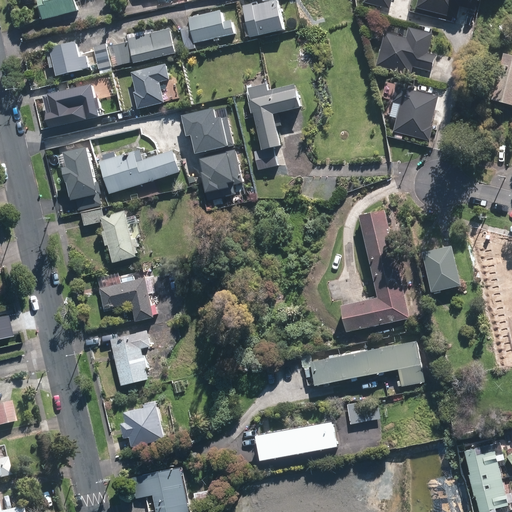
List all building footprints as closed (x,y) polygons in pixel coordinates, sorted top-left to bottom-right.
[(38,0),(43,21),(78,13),(75,0),(38,0)] [(364,0),(364,5),(390,12),(392,0),(364,0)] [(456,20),(459,8),(475,12),(478,0),(418,0),(416,9),(456,20)] [(251,39),(284,32),(278,3),(254,8),(253,5),(244,7),(251,39)] [(198,44),(236,36),(233,22),(225,24),(223,11),(191,19),(193,29),(183,31),(188,51),(199,49),(198,44)] [(411,77),(413,68),(431,73),(435,56),(428,54),(433,35),(409,29),(406,39),(385,34),(376,68),(411,77)] [(176,55),(171,30),(130,40),(130,43),(115,46),(120,66),(134,63),(135,64),(176,55)] [(78,59),(75,42),(49,48),(50,50),(46,51),(50,68),(53,67),(56,77),(81,71),(81,69),(89,68),(86,57),(78,59)] [(113,68),(108,45),(94,48),(100,71),(113,68)] [(511,58),(503,56),(492,102),(511,106),(511,58)] [(168,80),(165,64),(132,71),(136,91),(134,92),(137,109),(163,103),(158,82),(168,80)] [(248,87),(262,150),(281,145),(273,113),(300,107),(295,85),(268,90),(267,83),(248,87)] [(431,127),(438,98),(415,92),(416,89),(396,84),(392,103),(400,105),(397,119),(396,119),(393,133),(430,142),(433,128),(431,127)] [(45,113),(48,128),(98,117),(91,85),(43,96),(47,113),(45,113)] [(228,149),(228,148),(234,147),(227,119),(219,120),(219,121),(215,122),(213,111),(182,119),(186,139),(191,138),(195,156),(228,149)] [(65,185),(68,185),(72,203),(97,197),(86,150),(64,155),(67,170),(62,171),(65,185)] [(144,162),(140,151),(117,158),(115,153),(103,157),(105,162),(101,164),(111,195),(181,173),(174,153),(144,162)] [(243,184),(235,151),(200,159),(203,173),(201,174),(205,194),(229,189),(228,187),(243,184)] [(105,215),(103,208),(103,207),(82,212),(83,212),(86,225),(103,221),(105,231),(103,231),(106,246),(109,245),(113,263),(137,257),(135,248),(139,247),(137,239),(133,240),(126,211),(105,215)] [(346,332),(409,319),(385,211),(359,217),(377,298),(340,306),(346,332)] [(421,252),(430,293),(461,286),(451,245),(421,252)] [(154,315),(145,275),(135,278),(134,272),(120,275),(121,281),(100,285),(105,307),(132,301),(135,319),(154,315)] [(9,317),(0,318),(0,338),(13,335),(9,317)] [(111,335),(122,381),(149,374),(142,343),(151,341),(148,327),(111,335)] [(425,383),(417,341),(311,361),(315,385),(324,383),(325,387),(330,386),(329,382),(352,378),(352,381),(358,380),(357,377),(379,373),(380,376),(385,375),(384,372),(399,369),(403,387),(425,383)] [(351,423),(382,417),(379,397),(347,403),(351,423)] [(0,402),(0,423),(17,419),(13,399),(0,402)] [(164,435),(157,401),(124,408),(126,418),(121,419),(124,435),(130,434),(132,443),(164,435)] [(511,422),(510,415),(499,417),(500,424),(511,422)] [(260,460),(338,447),(333,422),(256,436),(260,460)] [(450,439),(431,443),(438,477),(457,474),(450,439)] [(478,451),(476,445),(465,447),(481,511),(493,511),(492,506),(510,501),(496,447),(478,451)] [(0,474),(12,472),(8,454),(0,455),(0,474)] [(359,475),(242,500),(244,511),(278,511),(384,490),(378,461),(357,465),(359,475)] [(189,511),(181,465),(132,474),(136,494),(153,491),(157,511),(156,511),(189,511)] [(193,491),(196,506),(211,503),(208,488),(193,491)] [(0,511),(26,511),(25,504),(2,509),(0,499),(0,511)]
